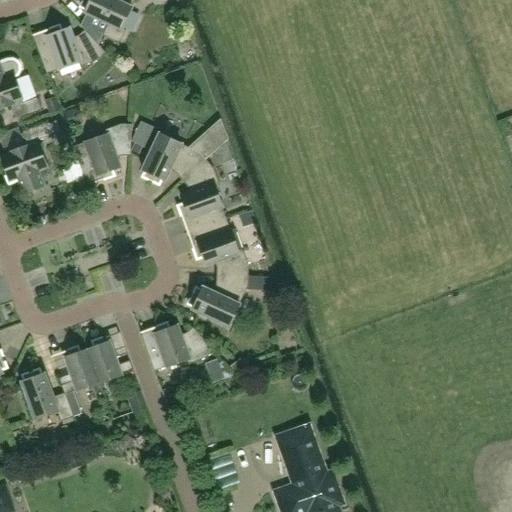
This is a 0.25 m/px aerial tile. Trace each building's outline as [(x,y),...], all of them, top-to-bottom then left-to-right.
[(84,0),(81,7),(86,10),(85,13),(109,24),(103,36),(120,44),(126,31),(122,29),(135,0),(84,0)] [(80,63),(82,67),(98,61),(106,54),(87,33),(81,38),(74,41),(70,29),(61,32),(59,26),(33,36),(47,74),(80,63)] [(0,109),(13,105),(18,119),(41,110),(37,98),(23,103),(14,77),(18,75),(20,70),(20,66),(17,62),(13,60),(8,60),(0,63),(0,109)] [(50,99),(45,101),(50,114),(61,110),(53,90),(47,92),(50,99)] [(79,106),(63,112),(69,128),(85,123),(79,106)] [(10,155),(1,159),(9,181),(18,178),(24,194),(44,187),(38,171),(47,168),(37,141),(51,136),(46,124),(23,132),(28,146),(9,153),(10,155)] [(73,147),(87,186),(114,177),(112,171),(120,168),(116,156),(122,153),(131,153),(132,125),(121,125),(105,131),(106,135),(73,147)] [(185,180),(206,161),(199,153),(159,134),(142,171),(145,172),(143,177),(159,185),(161,180),(164,181),(171,167),(176,170),(185,180)] [(206,161),(185,180),(190,185),(193,192),(181,196),(184,205),(178,207),(188,233),(226,219),(214,186),(219,185),(213,168),(206,161)] [(226,219),(188,233),(197,259),(202,257),(205,266),(218,261),(220,268),(220,276),(248,277),(248,267),(243,250),(238,252),(226,219)] [(150,245),(138,252),(154,279),(166,272),(150,245)] [(248,277),(220,276),(219,289),(217,294),(203,288),(201,291),(196,288),(189,304),(194,307),(192,310),(229,327),(248,287),(248,277)] [(277,278),(251,277),(251,290),(282,290),(277,278)] [(167,323),(140,333),(154,372),(188,360),(189,364),(206,358),(214,351),(195,330),(188,336),(182,338),(177,326),(169,329),(167,323)] [(87,350),(99,384),(121,376),(121,375),(133,370),(130,361),(118,365),(107,337),(93,342),(95,347),(87,350)] [(73,381),(62,386),(74,417),(80,415),(72,392),(77,391),(77,392),(99,384),(87,350),(80,353),(78,347),(63,353),(73,381)] [(205,365),(212,385),(234,376),(223,363),(218,364),(217,360),(205,365)] [(246,368),(239,360),(230,367),(236,375),(246,368)] [(74,417),(62,386),(64,394),(53,398),(44,374),(41,375),(39,370),(23,376),(25,381),(22,382),(35,420),(58,412),(61,422),(74,417)] [(274,492),(281,511),(340,511),(338,506),(341,505),(343,501),(332,471),(326,473),(309,425),(276,437),(293,485),(274,492)] [(0,511),(14,511),(5,485),(0,487),(0,511)]
